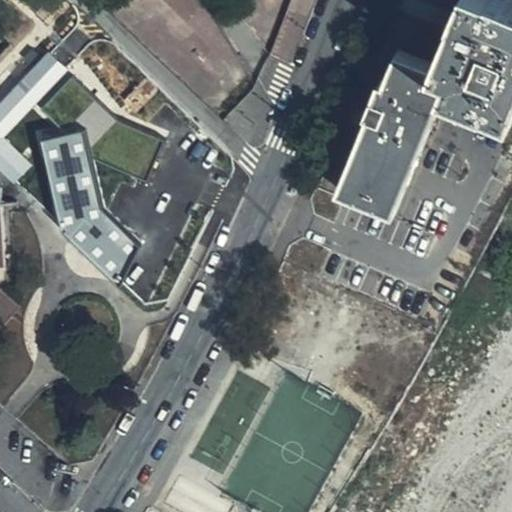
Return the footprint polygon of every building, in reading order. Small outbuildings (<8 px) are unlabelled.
[(511,2),(506,0),(462,0),(433,60),(432,64),(399,50),(387,82),(383,80),(369,113),(372,115),(341,191),(415,222),(438,169),(427,165),(436,144),(428,141),(449,88),(511,115),(511,2)] [(0,32),(0,35),(9,44),(22,31),(11,21),(0,32)] [(71,69),(51,51),(0,105),(0,142),(3,139),(71,69)] [(169,146),(189,125),(167,105),(157,115),(136,94),(115,116),(126,127),(106,149),(128,169),(138,159),(160,179),(180,158),(169,146)] [(50,160),(73,242),(129,259),(137,257),(143,279),(158,283),(162,272),(176,268),(145,258),(143,251),(150,230),(161,234),(165,220),(150,215),(169,210),(162,185),(156,203),(70,175),(92,169),(86,151),(78,154),(73,136),(55,131),(37,136),(44,159),(50,160)] [(3,139),(0,142),(0,168),(17,185),(33,168),(3,139)] [(446,148),(436,144),(427,165),(438,169),(446,148)] [(0,334),(11,323),(8,307),(0,300),(0,266),(6,266),(0,199),(0,334)] [(369,445),(460,265),(411,241),(400,265),(312,222),(233,377),(369,445)] [(0,300),(8,307),(11,323),(24,309),(0,286),(0,300)] [(281,511),(322,431),(299,418),(262,401),(235,387),(188,478),(181,475),(162,511),(281,511)] [(262,401),(299,418),(300,416),(264,398),(262,401)]
